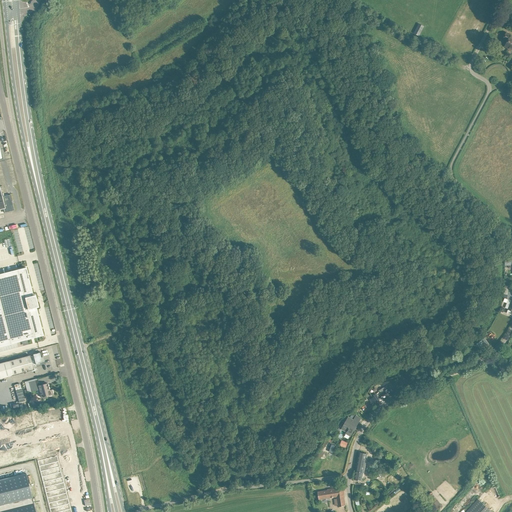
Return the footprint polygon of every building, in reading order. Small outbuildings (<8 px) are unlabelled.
[(419,23),(414,33),(419,36),(424,26),(419,23)] [(503,39),(507,41),(504,47),(508,49),(511,51),(511,50),(511,35),(510,34),(510,35),(506,32),(503,39)] [(410,138),(408,143),(415,147),(417,142),(410,138)] [(3,196),(0,186),(0,214),(3,213),(2,211),(4,210),(5,213),(14,211),(11,201),(12,200),(11,194),(3,196)] [(0,346),(43,335),(36,307),(38,306),(35,295),(33,296),(26,267),(0,273),(0,346)] [(36,364),(39,364),(38,362),(42,361),(41,357),(43,357),(41,352),(33,354),(33,356),(31,356),(30,355),(0,362),(0,378),(34,370),(35,371),(37,370),(36,364)] [(48,383),(39,385),(37,378),(24,382),(27,392),(40,389),(42,398),(53,395),(52,390),(50,390),(48,383)] [(394,392),(390,386),(389,384),(379,391),(382,395),(381,395),(384,399),(391,394),(394,392)] [(61,410),(44,412),(46,422),(63,418),(61,410)] [(44,412),(33,413),(36,425),(46,422),(44,412)] [(33,413),(22,414),(25,427),(36,425),(33,413)] [(22,414),(11,416),(14,430),(25,427),(22,414)] [(11,416),(0,417),(4,433),(14,430),(11,416)] [(356,427),(358,423),(352,419),(350,423),(346,421),(342,428),(352,434),(354,430),(356,427)] [(67,436),(51,441),(54,452),(56,451),(70,447),(67,436)] [(51,441),(46,442),(49,453),(51,452),(54,452),(51,441)] [(46,442),(41,443),(43,454),(49,453),(46,442)] [(41,443),(35,445),(38,456),(43,454),(41,443)] [(35,445),(30,446),(33,457),(36,456),(38,456),(35,445)] [(30,446),(25,447),(27,458),(33,457),(30,446)] [(25,447),(19,449),(22,460),(27,458),(25,447)] [(19,449),(14,450),(17,461),(22,460),(19,449)] [(14,450),(9,451),(11,462),(17,461),(14,450)] [(9,451),(3,453),(6,464),(11,462),(9,451)] [(38,456),(36,456),(39,466),(59,462),(56,451),(54,452),(51,452),(49,453),(43,454),(38,456)] [(359,452),(354,479),(362,481),(364,472),(364,473),(368,454),(359,452)] [(59,462),(39,466),(42,477),(61,472),(59,462)] [(61,472),(42,477),(44,488),(64,483),(61,472)] [(0,511),(35,511),(26,474),(0,480),(0,511)] [(64,483),(44,488),(47,498),(67,493),(64,483)] [(328,490),(318,492),(319,499),(336,497),(338,507),(345,506),(342,487),(327,489),(328,490)] [(67,493),(47,498),(50,509),(69,504),(67,493)] [(492,511),(478,499),(465,511),(492,511)]
